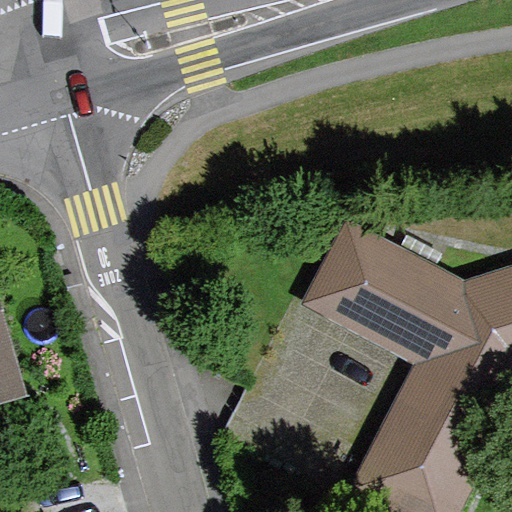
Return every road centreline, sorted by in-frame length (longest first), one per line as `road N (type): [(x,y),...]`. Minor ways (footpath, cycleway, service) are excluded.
road 1 (residential): [(59,70),(187,511)]
road 2 (primary): [(314,0),(59,70)]
